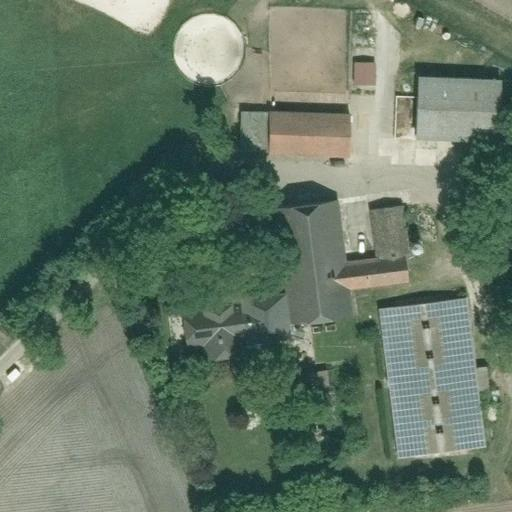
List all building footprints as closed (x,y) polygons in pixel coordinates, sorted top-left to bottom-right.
[(499,81),(417,78),(415,139),(498,141),(499,81)] [(350,116),(267,114),(266,159),(348,161),(350,116)] [(333,322),(320,204),(270,209),(284,327),(333,322)] [(376,254),(418,250),(414,205),(372,209),(376,254)] [(344,258),(347,293),(411,287),(408,253),(344,258)] [(251,303),(180,308),(184,356),(254,351),(251,303)] [(399,458),(485,448),(470,313),(384,323),(399,458)] [(489,367),(480,368),(481,388),(490,387),(489,367)] [(312,370),(313,387),(332,385),(331,369),(312,370)]
